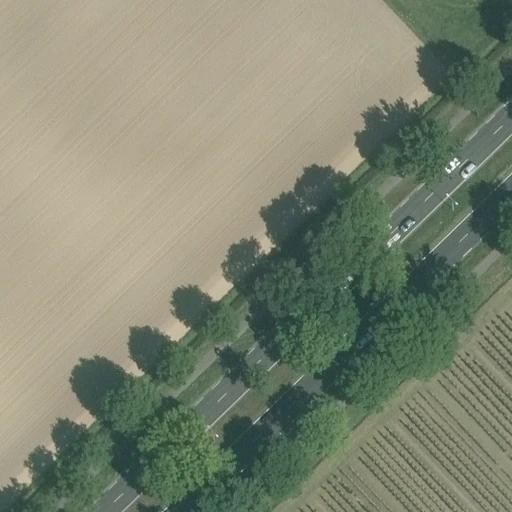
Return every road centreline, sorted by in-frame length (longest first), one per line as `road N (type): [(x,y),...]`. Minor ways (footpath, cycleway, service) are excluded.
road 1 (primary): [(511,120),(109,511)]
road 2 (primary): [(184,511),(511,193)]
